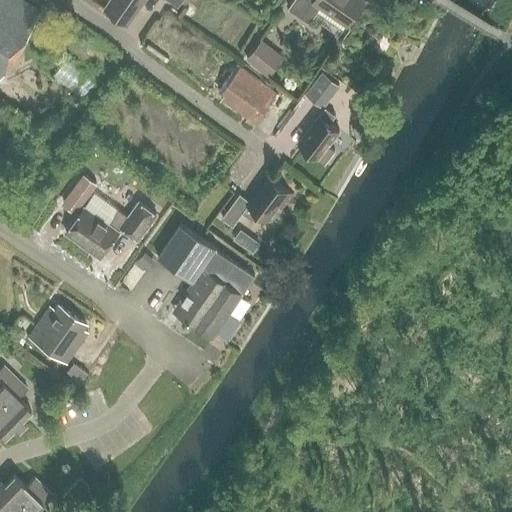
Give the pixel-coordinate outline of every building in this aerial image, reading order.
[(0,0),(0,73),(40,14),(19,0),(0,0)] [(127,25),(144,0),(110,0),(104,9),(127,25)] [(347,25),(364,0),(363,0),(294,0),(289,8),(309,23),(321,6),(347,25)] [(262,42),(246,62),(268,79),(284,59),(262,42)] [(220,100),(239,113),(247,118),(245,121),(253,127),(276,94),(236,66),(218,91),(224,95),(220,100)] [(322,73),(306,94),(324,108),(340,87),(322,73)] [(74,97),(70,102),(76,106),(80,101),(74,97)] [(360,102),(351,115),(362,123),(371,111),(360,102)] [(327,145),(339,129),(329,122),(335,115),(325,108),(298,144),(330,167),(339,154),(327,145)] [(83,176),(61,206),(74,216),(96,187),(83,176)] [(249,202),(239,195),(239,194),(222,218),(232,226),(242,213),(252,220),(257,212),(266,219),(277,204),(283,208),(293,194),(268,176),(249,202)] [(84,207),(66,233),(80,243),(91,251),(100,257),(122,227),(138,239),(156,214),(138,202),(128,217),(117,209),(107,223),(84,207)] [(254,276),(239,267),(216,251),(217,248),(180,224),(158,258),(193,281),(176,306),(183,311),(180,316),(213,337),(220,327),(227,331),(242,308),(236,303),(254,276)] [(254,239),(247,249),(253,253),(260,244),(254,239)] [(146,253),(139,260),(146,267),(153,260),(146,253)] [(65,364),(87,333),(83,330),(86,325),(57,305),(54,310),(49,306),(27,338),(65,364)] [(15,326),(9,335),(17,341),(24,332),(15,326)] [(75,364),(64,379),(78,389),(89,374),(75,364)] [(20,418),(29,409),(18,398),(26,389),(2,365),(0,367),(0,434),(3,437),(13,427),(18,432),(26,424),(20,418)] [(0,511),(43,511),(47,508),(42,504),(51,495),(33,478),(24,486),(13,475),(3,486),(0,482),(0,511)] [(69,505),(87,487),(78,477),(60,495),(69,505)]
